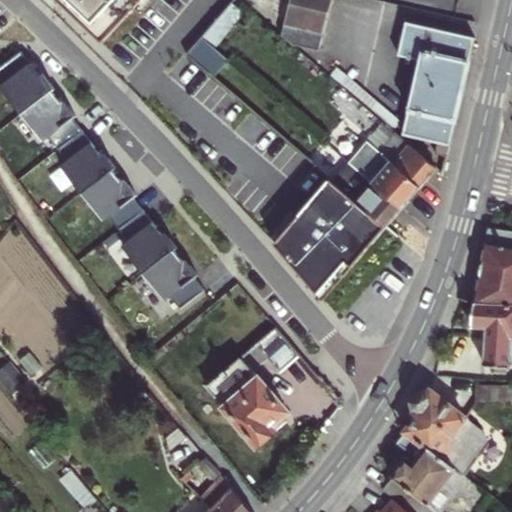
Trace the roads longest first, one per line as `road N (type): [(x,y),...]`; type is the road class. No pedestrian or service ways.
road 1 (residential): [(392,385),(328,336),(206,192),(15,0)]
road 2 (secondary): [(474,169),(449,263),(392,385)]
road 3 (secondary): [(511,0),(474,169)]
road 4 (secondary): [(392,385),(297,511)]
